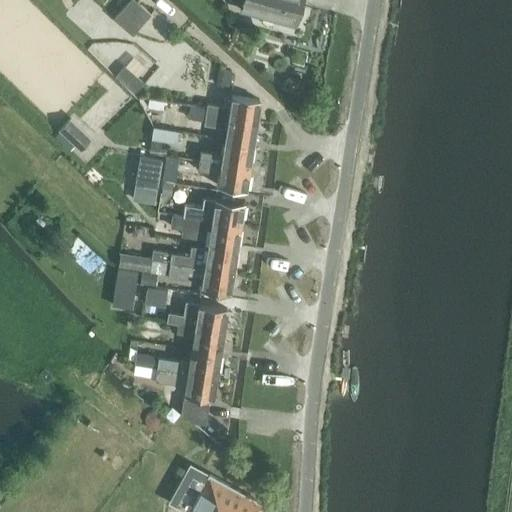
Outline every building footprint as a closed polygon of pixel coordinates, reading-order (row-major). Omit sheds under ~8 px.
[(129,0),(114,18),(132,34),(150,13),(135,0),(129,0)] [(242,0),(240,9),(294,24),(300,0),(242,0)] [(159,41),(171,28),(154,12),(142,24),(159,41)] [(123,66),(114,77),(132,93),(142,83),(123,66)] [(229,87),(231,70),(218,68),(215,85),(229,87)] [(182,102),(181,109),(256,121),(259,100),(231,95),(229,106),(207,103),(206,106),(182,102)] [(256,121),(181,109),(179,116),(204,120),(203,123),(226,127),(224,138),(252,142),(256,121)] [(90,138),(69,119),(60,129),(80,148),(90,138)] [(149,152),(159,154),(161,140),(178,143),(179,131),(153,127),(149,152)] [(201,150),(199,159),(249,167),(252,146),(223,142),(222,153),(201,150)] [(135,184),(146,186),(144,200),(155,202),(162,159),(140,155),(135,184)] [(165,155),(161,180),(175,182),(179,157),(165,155)] [(249,167),(199,159),(198,169),(219,172),(217,185),(245,189),(249,167)] [(175,182),(161,180),(160,190),(174,192),(175,182)] [(170,213),(173,213),(240,224),(243,202),(215,198),(213,208),(172,201),(170,213)] [(208,239),(208,241),(236,245),(240,224),(173,213),(171,225),(183,227),(182,234),(208,239)] [(208,241),(207,245),(236,249),(236,245),(208,241)] [(157,259),(170,261),(232,271),(236,249),(207,245),(207,247),(191,244),(189,254),(171,251),(152,248),(151,257),(119,252),(117,266),(155,271),(157,259)] [(232,271),(170,261),(168,275),(186,278),(187,273),(202,275),(201,288),(229,292),(232,271)] [(113,303),(131,306),(137,270),(118,267),(113,303)] [(141,283),(152,285),(154,273),(143,271),(141,283)] [(145,287),(143,305),(163,307),(166,290),(145,287)] [(178,320),(178,322),(223,329),(226,308),(198,303),(196,317),(191,317),(191,314),(179,313),(178,320)] [(168,318),(178,320),(179,313),(169,311),(168,318)] [(191,346),(220,351),(223,329),(178,322),(176,331),(193,334),(191,346)] [(191,346),(191,350),(189,362),(158,357),(158,358),(143,356),(141,364),(216,376),(220,351),(191,346)] [(216,376),(141,364),(136,363),(134,374),(155,378),(154,379),(185,384),(184,393),(183,399),(181,412),(191,421),(205,423),(208,403),(207,403),(208,397),(212,397),(216,376)] [(147,413),(144,421),(147,428),(154,431),(161,429),(164,422),(162,415),(155,411),(147,413)] [(171,502),(188,511),(257,511),(262,504),(192,465),(171,502)] [(8,510),(9,511),(38,511),(59,488),(40,472),(8,510)]
